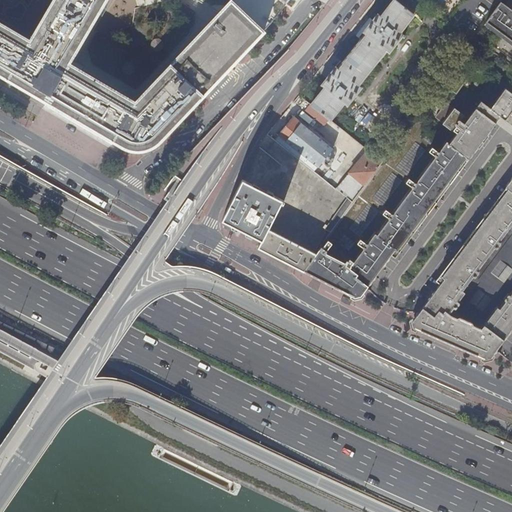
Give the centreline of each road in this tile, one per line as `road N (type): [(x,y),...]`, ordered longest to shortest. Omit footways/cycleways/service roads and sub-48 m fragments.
road 1 (motorway): [(0,280),(481,511)]
road 2 (secondary): [(121,305),(159,282),(195,278),(511,430)]
road 3 (residential): [(0,322),(91,372),(157,423),(345,511)]
road 4 (motorway): [(42,421),(83,392),(128,388),(390,511)]
road 5 (secondary): [(171,240),(511,406)]
road 6 (secondary): [(511,392),(204,236)]
road 7 (motorway): [(304,378),(0,225)]
road 8 (motorway): [(304,378),(65,207)]
road 9 (secondary): [(121,305),(238,129),(290,73)]
road 10 (motorway): [(511,472),(304,378)]
road 11 (secondary): [(204,236),(290,73)]
road 12 (secondary): [(42,421),(121,305)]
road 13 (secondary): [(116,188),(0,121)]
